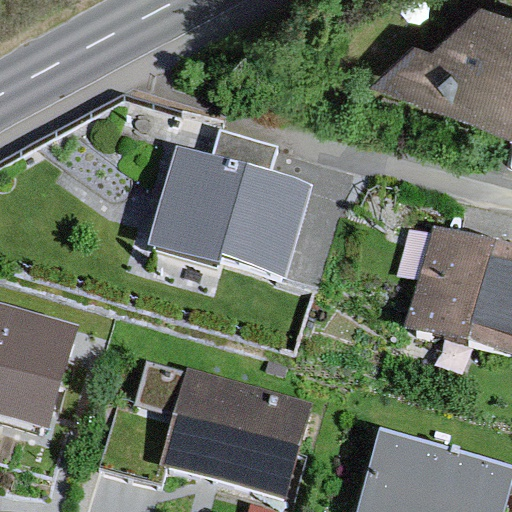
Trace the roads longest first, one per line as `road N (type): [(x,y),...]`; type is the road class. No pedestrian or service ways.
road 1 (residential): [(287,136),(511,198)]
road 2 (secondary): [(0,96),(176,0)]
